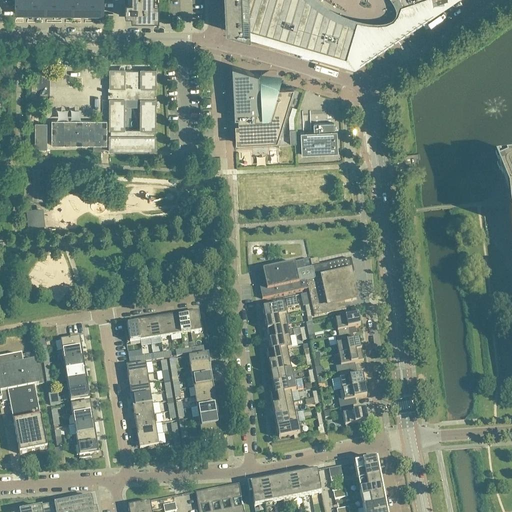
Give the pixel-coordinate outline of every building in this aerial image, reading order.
[(25,14),(24,0),(14,0),(15,14),(25,14)] [(24,0),(25,14),(34,14),(34,0),(24,0)] [(34,0),(34,14),(44,14),(44,0),(34,0)] [(44,0),(44,14),(54,14),(53,0),(44,0)] [(53,0),(54,14),(63,14),(63,0),(53,0)] [(63,0),(63,14),(73,14),(73,0),(63,0)] [(73,0),(73,14),(83,14),(82,0),(73,0)] [(82,0),(83,14),(93,14),(92,0),(82,0)] [(92,0),(93,14),(102,14),(102,13),(102,12),(102,0),(92,0)] [(136,19),(158,19),(158,0),(127,0),(127,1),(124,0),(124,14),(130,14),(130,19),(136,19)] [(249,33),(347,61),(350,52),(358,25),(353,24),(349,22),(343,20),(338,18),(331,14),(326,12),(321,8),(315,4),(310,0),(395,0),(397,2),(398,3),(400,9),(419,2),(425,0),(223,0),(225,31),(249,38),(249,33)] [(371,28),(358,25),(350,52),(347,61),(249,33),(249,38),(354,69),(455,0),(425,0),(419,2),(400,9),(400,14),(399,19),(394,23),(387,27),(379,28),(371,28)] [(276,141),(293,89),(293,88),(276,88),(277,86),(258,80),(258,74),(231,66),(234,118),(237,118),(237,124),(234,124),(235,143),(276,141)] [(110,131),(110,136),(108,136),(108,152),(155,152),(155,136),(153,136),(153,131),(155,131),(155,99),(154,99),(154,89),(156,89),(156,70),(140,70),(140,71),(125,71),(125,69),(109,69),(109,88),(111,88),(111,92),(109,92),(109,95),(111,95),(111,99),(108,99),(108,131),(110,131)] [(106,124),(106,120),(51,120),(51,145),(106,145),(106,126),(106,124)] [(338,153),(337,131),(334,132),(333,123),(313,124),(313,132),(303,133),(300,133),(301,155),(338,153)] [(34,124),(34,150),(47,150),(47,124),(34,124)] [(297,132),(289,132),(289,146),(297,145),(297,132)] [(511,168),(499,169),(504,181),(509,194),(510,196),(508,197),(511,204),(511,168)] [(39,224),(38,210),(27,211),(29,226),(39,224)] [(356,299),(354,288),(350,274),(354,273),(351,259),(319,266),(317,258),(310,260),(311,268),(296,271),(298,283),(306,281),(308,289),(311,305),(312,309),(314,317),(346,310),(344,302),(356,299)] [(298,283),(296,271),(311,268),(310,260),(262,270),(264,277),(257,279),(262,299),(308,289),(306,281),(298,283)] [(309,305),(306,294),(301,295),(303,307),(305,306),(309,305)] [(265,320),(285,316),(287,316),(286,308),(299,305),(297,298),(284,301),(285,305),(263,309),(265,320)] [(204,331),(202,320),(199,320),(198,312),(188,314),(191,333),(204,331)] [(191,333),(188,314),(177,316),(180,334),(191,333)] [(355,328),(360,327),(358,315),(335,320),(338,337),(352,335),(356,334),(355,328)] [(180,334),(177,316),(167,317),(170,336),(180,334)] [(267,331),(287,327),(285,316),(265,320),(267,331)] [(170,336),(167,317),(157,319),(160,338),(170,336)] [(160,338),(157,319),(147,320),(150,339),(160,338)] [(150,339),(147,320),(137,322),(140,341),(150,339)] [(140,341),(137,322),(127,324),(128,332),(125,332),(127,343),(140,341)] [(269,341),(289,337),(287,327),(267,331),(269,341)] [(354,341),(352,335),(338,337),(335,338),(338,355),(361,351),(359,340),(354,341)] [(81,348),(79,338),(71,339),(71,336),(60,338),(62,351),(81,348)] [(266,353),(291,348),(289,337),(269,341),(271,351),(266,352),(266,353)] [(83,358),(81,348),(62,351),(64,361),(83,358)] [(268,363),(289,359),(287,349),(291,348),(266,353),(268,363)] [(338,373),(349,371),(347,365),(363,362),(361,351),(338,355),(340,366),(335,367),(336,374),(338,373)] [(209,364),(207,354),(189,357),(190,367),(209,364)] [(319,355),(312,356),(314,364),(321,362),(319,355)] [(84,368),(83,358),(64,361),(65,371),(84,368)] [(270,374),(291,370),(289,359),(268,363),(270,374)] [(147,374),(145,364),(126,367),(128,377),(147,374)] [(211,374),(209,364),(190,367),(192,377),(211,374)] [(86,378),(84,368),(65,371),(67,381),(86,378)] [(273,385),(293,381),(291,370),(270,374),(273,385)] [(356,376),(355,370),(349,371),(338,373),(341,390),(364,386),(362,375),(356,376)] [(52,382),(51,373),(45,374),(47,384),(55,383),(55,381),(52,382)] [(149,384),(147,374),(128,377),(130,387),(149,384)] [(212,384),(211,374),(192,377),(193,388),(212,384)] [(88,389),(86,378),(67,381),(69,392),(88,389)] [(295,391),(297,391),(295,380),(293,381),(273,385),(275,395),(270,396),(295,391)] [(56,386),(55,383),(47,384),(48,394),(54,394),(53,386),(56,386)] [(150,394),(149,384),(130,387),(131,397),(150,394)] [(214,395),(212,384),(193,388),(195,398),(214,395)] [(34,386),(0,393),(0,394),(1,401),(1,402),(9,401),(13,421),(19,454),(32,452),(47,449),(34,386)] [(340,409),(352,406),(351,400),(366,397),(364,386),(341,390),(343,401),(338,402),(340,409)] [(89,399),(88,389),(69,392),(70,402),(89,399)] [(272,407),(292,403),(290,393),(295,392),(295,391),(270,396),(272,407)] [(152,405),(150,394),(131,397),(133,408),(152,405)] [(216,405),(214,395),(195,398),(197,408),(216,405)] [(91,412),(90,402),(71,405),(72,415),(91,412)] [(274,417),(294,413),(292,403),(272,407),(274,417)] [(154,415),(152,405),(133,408),(135,418),(154,415)] [(217,415),(216,405),(197,408),(198,418),(217,415)] [(352,406),(340,409),(341,415),(342,415),(345,426),(367,422),(365,410),(353,412),(352,406)] [(93,423),(91,412),(72,415),(74,426),(93,423)] [(299,423),(297,413),(294,413),(274,417),(276,428),(299,423)] [(155,425),(154,415),(135,418),(136,428),(155,425)] [(219,425),(217,415),(198,418),(200,428),(219,425)] [(95,433),(93,423),(74,426),(76,436),(95,433)] [(278,439),(293,436),(294,439),(294,440),(301,438),(300,435),(301,435),(299,423),(276,428),(278,439)] [(157,435),(155,425),(136,428),(138,438),(157,435)] [(221,435),(219,425),(200,428),(202,441),(213,439),(213,437),(221,435)] [(180,447),(178,437),(177,431),(172,432),(174,447),(174,448),(180,447)] [(96,443),(95,433),(76,436),(77,446),(96,443)] [(159,448),(157,435),(138,438),(140,448),(148,447),(148,450),(159,448)] [(98,453),(96,443),(77,446),(79,459),(90,457),(90,455),(98,453)] [(379,469),(377,457),(367,459),(368,461),(354,464),(356,474),(379,469)] [(321,494),(317,471),(316,469),(306,471),(307,473),(311,496),(321,494)] [(381,479),(379,469),(356,474),(358,483),(381,479)] [(311,496),(307,473),(306,471),(297,473),(297,475),(302,498),(311,496)] [(302,498),(297,475),(297,473),(287,474),(288,477),(292,499),(302,498)] [(292,499),(288,477),(287,474),(278,476),(278,479),(283,501),(292,499)] [(283,501),(278,479),(278,476),(268,478),(269,481),(273,503),(283,501)] [(273,503),(269,481),(268,478),(259,480),(259,482),(264,505),(273,503)] [(383,489),(381,479),(358,483),(360,493),(383,489)] [(264,505),(259,482),(259,480),(247,482),(249,492),(251,492),(253,499),(254,507),(264,505)] [(243,511),(239,491),(240,491),(239,485),(238,485),(227,487),(232,511),(243,511)] [(217,489),(221,511),(232,511),(227,487),(217,489)] [(221,511),(217,489),(206,491),(210,511),(221,511)] [(385,498),(383,489),(360,493),(362,503),(385,498)] [(210,511),(206,491),(195,493),(195,494),(198,511),(210,511)] [(91,498),(54,505),(55,511),(96,511),(96,510),(93,510),(91,498)] [(365,511),(387,508),(385,498),(362,503),(363,511),(365,511)] [(150,511),(151,511),(150,502),(142,503),(139,503),(139,504),(138,504),(136,504),(136,505),(128,506),(128,509),(128,511),(129,511),(128,511),(150,511)]
